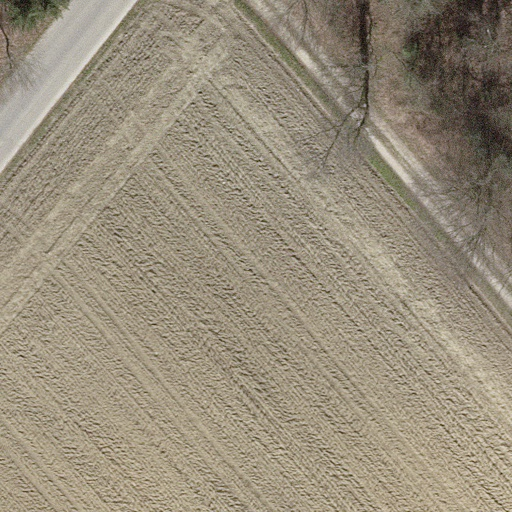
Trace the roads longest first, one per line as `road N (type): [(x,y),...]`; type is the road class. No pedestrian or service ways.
road 1 (track): [(511,289),(262,0)]
road 2 (tertiary): [(0,131),(107,0)]
